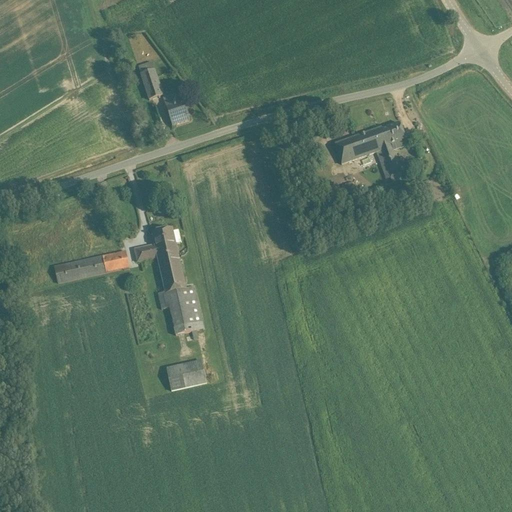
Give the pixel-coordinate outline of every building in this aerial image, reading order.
[(152,63),(138,68),(141,75),(155,71),(152,63)] [(155,71),(141,75),(149,101),(163,96),(155,71)] [(165,105),(173,127),(190,121),(182,99),(165,105)] [(391,146),(406,140),(400,124),(382,131),(382,129),(335,146),(342,166),(381,152),(393,185),(404,181),(401,175),(391,146)] [(277,149),(284,164),(306,155),(300,139),(277,149)] [(155,246),(135,251),(138,263),(158,258),(166,293),(158,295),(162,311),(170,309),(176,337),(192,333),(197,332),(204,330),(194,288),(186,290),(176,245),(181,243),(179,231),(173,233),(172,229),(152,234),(155,246)] [(55,269),(58,285),(130,269),(126,253),(55,269)] [(202,362),(167,370),(172,392),(207,384),(202,362)]
